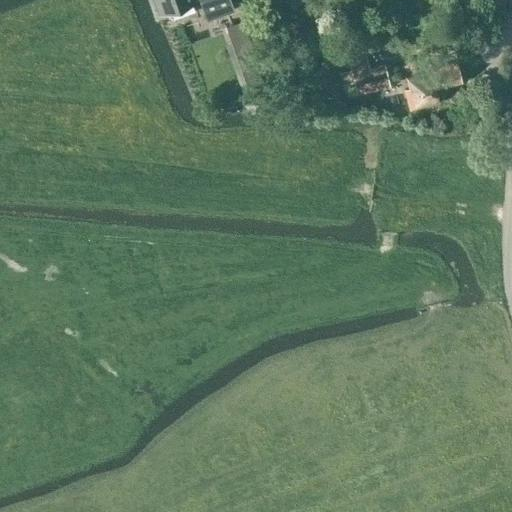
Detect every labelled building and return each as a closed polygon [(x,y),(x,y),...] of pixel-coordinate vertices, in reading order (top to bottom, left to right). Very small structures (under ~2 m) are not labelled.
[(155,0),(161,13),(193,2),(192,0),(155,0)] [(230,0),(199,0),(206,18),(233,8),(230,0)] [(253,48),(244,20),(226,26),(235,54),(253,48)] [(365,87),(389,81),(388,76),(391,75),(389,66),(386,67),(384,63),(369,66),(366,56),(348,60),(351,70),(339,73),(342,86),(354,83),(355,88),(364,86),(365,87)] [(408,88),(404,90),(409,110),(439,103),(435,88),(461,82),(457,62),(430,69),(430,72),(405,78),(408,88)]
